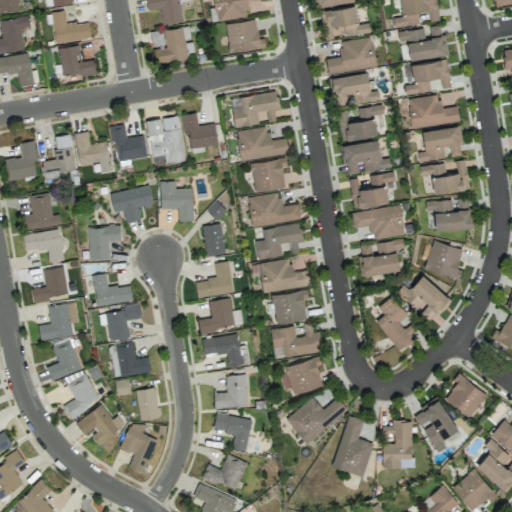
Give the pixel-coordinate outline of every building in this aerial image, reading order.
[(0,0),(0,12),(18,10),(16,0),(0,0)] [(145,0),(146,9),(159,8),(161,23),(181,21),(179,0),(180,0),(145,0)] [(248,15),(245,1),(250,0),(212,0),(216,21),(248,15)] [(438,19),(435,0),(398,0),(401,16),(392,17),(393,27),(418,23),(416,11),(427,9),(429,21),(438,19)] [(357,23),(355,5),(319,10),(323,38),(369,32),(367,22),(357,23)] [(90,36),(87,20),(66,25),(63,9),(49,12),(55,43),(90,36)] [(0,19),(0,32),(1,37),(0,37),(0,52),(22,49),(19,27),(29,26),(28,16),(0,19)] [(264,47),(263,37),(257,37),(254,18),(224,23),(228,52),(264,47)] [(444,54),(440,24),(428,25),(430,36),(424,37),(423,27),(397,31),(398,41),(406,40),(409,59),(444,54)] [(190,39),(187,25),(162,29),(165,47),(153,49),(155,63),(186,58),(183,40),(190,39)] [(375,66),(371,36),(338,40),(340,55),(325,57),(327,72),(375,66)] [(96,71),(93,58),(81,61),(77,44),(56,48),(62,78),(96,71)] [(511,47),(502,48),(504,69),(511,68),(511,77),(511,76),(511,47)] [(0,56),(0,73),(16,71),(18,85),(32,83),(27,52),(0,56)] [(410,64),(413,83),(403,85),(405,94),(429,90),(427,78),(439,76),(441,87),(450,86),(445,57),(410,64)] [(329,77),(334,106),(348,104),(348,103),(378,98),(377,89),(369,91),(366,71),(329,77)] [(406,98),(410,128),(458,121),(456,105),(441,107),(438,93),(406,98)] [(357,108),(359,119),(347,121),(345,111),(337,113),(342,140),(376,134),(372,114),(383,112),(381,103),(357,108)] [(188,149),(217,143),(213,122),(197,125),(195,111),(181,114),(188,149)] [(182,160),(177,115),(145,119),(150,156),(163,154),(164,162),(182,160)] [(110,125),(116,160),(146,155),(142,134),(126,137),(123,123),(110,125)] [(421,130),(424,151),(416,152),(418,161),(444,157),(442,145),(448,144),(449,156),(461,154),(457,125),(421,130)] [(239,159),(287,153),(285,137),(268,139),(267,126),(235,130),(239,159)] [(53,133),(67,130),(73,166),(57,169),(57,174),(44,177),(40,165),(40,157),(53,155),(52,147),(54,146),(53,133)] [(110,170),(106,140),(89,143),(87,130),(73,132),(78,165),(90,163),(92,172),(110,170)] [(31,137),(17,139),(19,153),(11,154),(2,155),(6,177),(34,172),(32,160),(36,159),(31,137)] [(364,170),(389,166),(388,157),(380,158),(377,138),(339,144),(342,165),(346,165),(347,173),(358,172),(356,160),(362,159),(364,170)] [(281,166),(286,165),(285,157),(249,161),(253,190),(284,186),(281,166)] [(433,193),(468,188),(464,159),(454,160),(455,170),(445,171),(444,162),(419,165),(420,176),(431,174),(433,193)] [(384,181),(394,180),(393,171),(368,174),(370,186),(359,188),(357,177),(347,178),(352,207),(387,201),(384,181)] [(192,220),(191,187),(174,188),(174,180),(159,181),(159,209),(177,208),(178,220),(192,220)] [(109,192),(113,212),(122,210),(125,222),(140,219),(138,208),(152,205),(148,185),(109,192)] [(27,192),(47,189),(50,211),(58,210),(59,221),(22,227),(20,213),(30,212),(27,192)] [(246,196),(250,225),(299,219),(297,203),(280,205),(278,191),(246,196)] [(435,229),(469,227),(468,197),(453,198),(453,199),(425,200),(425,211),(433,211),(435,229)] [(205,209),(215,219),(225,210),(215,199),(205,209)] [(369,224),(371,239),(404,233),(399,204),(350,212),(353,227),(369,224)] [(107,256),(106,238),(119,237),(118,222),(85,224),(87,257),(107,256)] [(204,254),(222,253),(221,223),(202,224),(204,254)] [(22,232),(56,226),(61,256),(54,257),(49,258),(46,244),(37,246),(37,243),(24,245),(22,232)] [(361,274),(398,268),(395,248),(402,247),(401,238),(375,241),(377,253),(371,253),(369,242),(357,245),(361,274)] [(460,268),(457,267),(461,247),(431,240),(424,268),(458,277),(460,268)] [(307,269),(291,271),(289,257),(257,262),(262,292),(310,284),(307,269)] [(231,292),(227,260),(213,262),(215,277),(194,280),(196,296),(231,292)] [(41,267),(60,263),(65,290),(49,292),(50,294),(47,294),(47,298),(32,301),(29,286),(43,283),(41,267)] [(130,297),(127,282),(115,284),(114,281),(106,283),(104,269),(89,272),(95,303),(130,297)] [(402,284),(396,290),(429,321),(449,299),(422,273),(407,289),(402,284)] [(274,322),(305,319),(303,298),(307,297),(306,289),(271,294),(274,322)] [(407,313),(390,295),(376,306),(382,313),(374,321),(398,349),(411,338),(409,335),(417,327),(411,321),(403,328),(398,321),(407,313)] [(242,324),(239,309),(231,310),(229,297),(207,300),(210,317),(197,319),(199,331),(242,324)] [(46,303),(72,298),(75,319),(68,320),(70,332),(39,337),(36,322),(49,320),(46,303)] [(136,300),(121,302),(122,305),(119,305),(119,307),(103,310),(107,337),(129,333),(127,324),(125,324),(124,317),(138,315),(136,300)] [(493,338),(511,347),(511,315),(506,312),(493,338)] [(269,328),(272,347),(282,345),(284,356),(320,351),(317,330),(311,331),(310,322),(302,323),(303,335),(295,336),(293,325),(269,328)] [(245,344),(238,345),(236,334),(201,338),(203,354),(225,351),(226,365),(247,363),(245,344)] [(50,343),(68,336),(79,365),(50,376),(44,364),(56,358),(50,343)] [(112,340),(131,337),(134,355),(146,354),(148,368),(112,373),(109,349),(107,349),(106,345),(109,343),(113,342),(112,340)] [(281,366),(289,394),(321,385),(316,366),(320,365),(318,356),(281,366)] [(62,405),(69,416),(98,399),(80,368),(63,378),(74,398),(62,405)] [(246,406),(245,373),(225,374),(225,391),(213,392),(213,407),(246,406)] [(467,417),(485,394),(460,374),(442,397),(467,417)] [(129,392),(127,378),(113,380),(116,394),(129,392)] [(134,390),(139,419),(159,416),(154,386),(134,390)] [(321,408),(312,396),(284,417),(303,442),(346,410),(336,397),(321,408)] [(74,422),(84,436),(89,432),(97,443),(123,423),(117,414),(111,418),(100,403),(74,422)] [(250,418),(215,412),(212,428),(233,432),(230,448),(244,450),(250,418)] [(331,466),(362,476),(372,442),(357,437),(363,419),(347,414),(331,466)] [(511,420),(509,424),(502,418),(490,433),(509,449),(511,445),(511,420)] [(381,443),(381,466),(411,466),(411,420),(391,419),(391,425),(382,425),(382,436),(393,436),(393,443),(381,443)] [(142,471),(156,439),(140,432),(143,426),(130,420),(119,447),(132,453),(127,465),(142,471)] [(0,450),(11,444),(2,429),(0,430),(0,450)] [(474,468),(506,490),(511,480),(511,458),(506,466),(502,463),(509,453),(488,439),(483,445),(488,448),(474,468)] [(0,497),(22,483),(12,469),(23,461),(15,448),(2,457),(4,461),(0,463),(0,497)] [(233,490),(246,462),(226,453),(219,469),(207,463),(201,475),(233,490)] [(471,509),(484,497),(488,502),(496,494),(472,467),(451,487),(471,509)] [(27,511),(50,511),(53,509),(41,498),(50,488),(38,478),(16,502),(27,511)] [(227,511),(229,511),(236,499),(198,483),(192,496),(204,501),(198,511),(220,511),(221,509),(227,511)] [(428,511),(465,511),(463,510),(460,511),(450,511),(448,509),(457,503),(442,484),(427,495),(434,503),(426,509),(428,511)]
